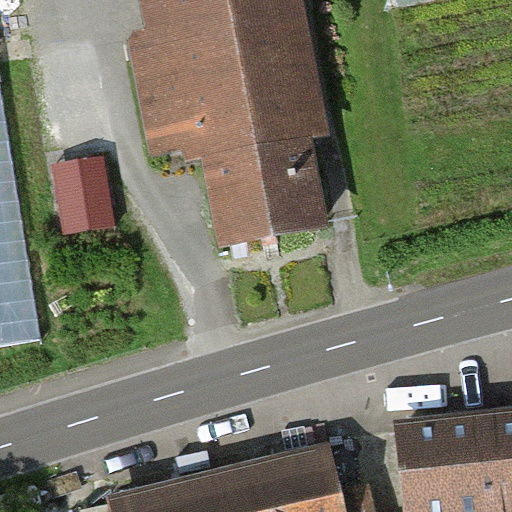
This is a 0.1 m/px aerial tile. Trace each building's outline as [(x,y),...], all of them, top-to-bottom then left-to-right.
[(320,226),(273,0),(164,0),(172,38),(143,44),(164,147),(206,139),(228,245),(320,226)] [(0,341),(46,334),(0,45),(0,341)] [(53,163),(73,239),(128,224),(108,149),(53,163)] [(511,511),(511,421),(406,434),(415,511),(511,511)] [(331,456),(88,511),(370,511),(366,494),(341,500),(331,456)]
